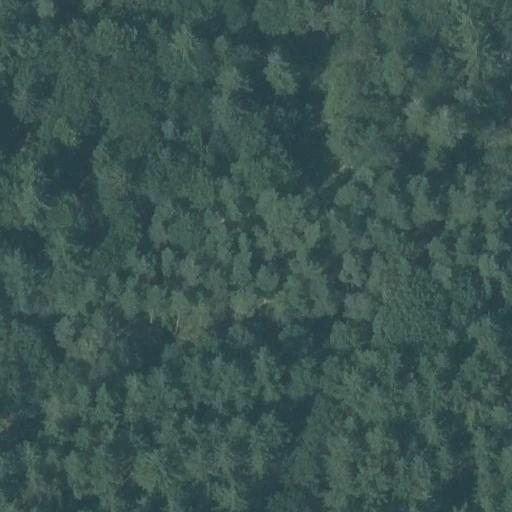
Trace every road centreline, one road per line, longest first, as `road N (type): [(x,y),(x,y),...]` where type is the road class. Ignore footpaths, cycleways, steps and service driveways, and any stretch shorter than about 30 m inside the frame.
road 1 (track): [(0,398),(453,325),(511,323)]
road 2 (track): [(511,207),(490,0)]
